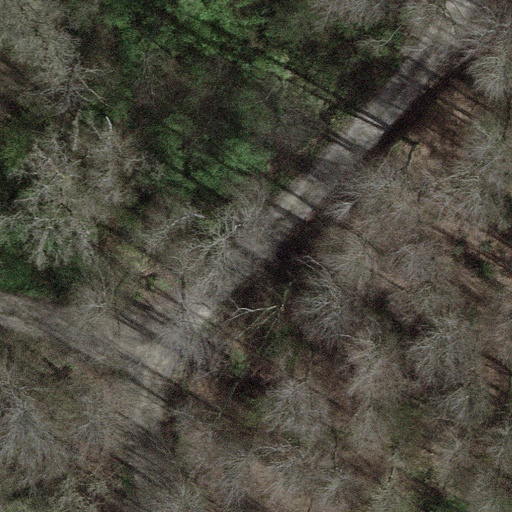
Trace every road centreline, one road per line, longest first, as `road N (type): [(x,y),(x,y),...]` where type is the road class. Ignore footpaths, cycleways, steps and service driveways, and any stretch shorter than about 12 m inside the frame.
road 1 (track): [(446,31),(300,221),(133,346),(0,304)]
road 2 (track): [(133,346),(163,511)]
